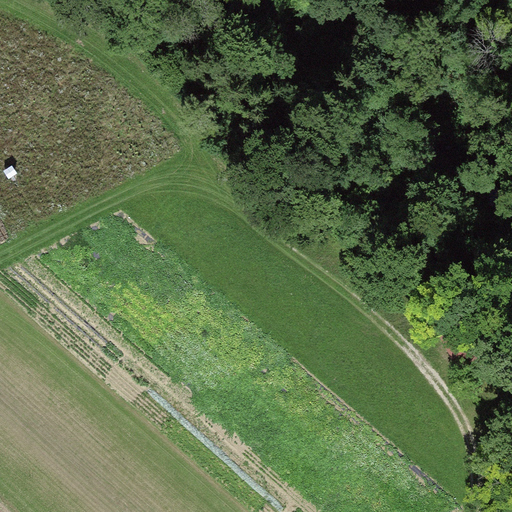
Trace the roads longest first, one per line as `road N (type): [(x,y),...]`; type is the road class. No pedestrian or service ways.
road 1 (track): [(479,511),(466,420),(418,356),(275,237)]
road 2 (track): [(0,263),(196,169)]
